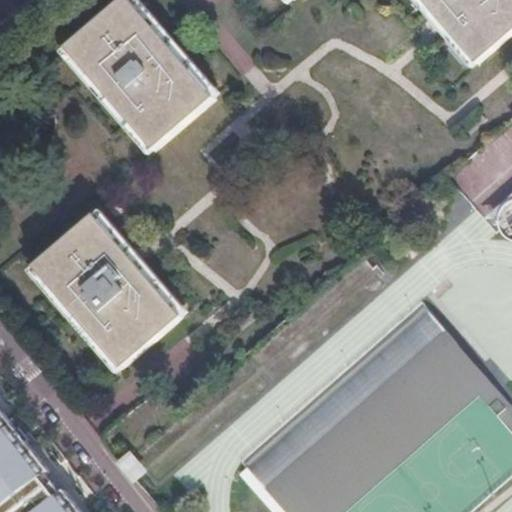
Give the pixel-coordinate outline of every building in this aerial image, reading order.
[(122,0),(66,48),(153,150),(213,98),(127,0),(122,0)] [(511,0),(421,0),(477,64),(511,33),(511,0)] [(511,196),(486,219),(499,233),(503,224),(502,221),(502,217),(503,213),(505,210),(507,207),(509,204),(511,201),(511,196)] [(511,201),(509,204),(507,207),(505,210),(503,213),(502,217),(502,221),(503,224),(503,226),(504,229),(506,232),(509,235),(511,238),(511,201)] [(34,267),(122,371),(183,319),(93,216),(34,267)] [(511,429),(511,405),(424,305),(242,462),(286,511),(346,511),(480,395),(511,429)] [(81,511),(0,410),(0,511),(81,511)] [(131,451),(115,464),(132,485),(149,472),(131,451)]
